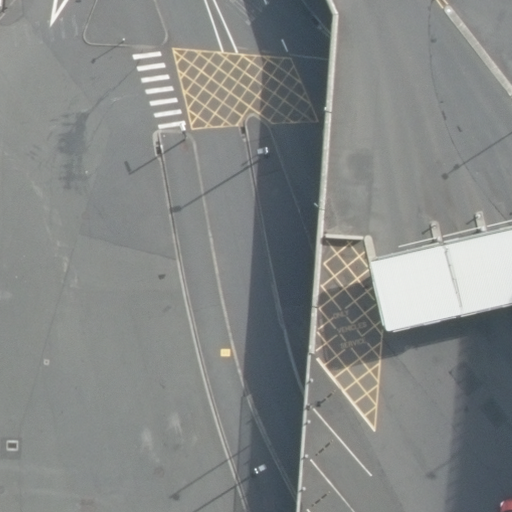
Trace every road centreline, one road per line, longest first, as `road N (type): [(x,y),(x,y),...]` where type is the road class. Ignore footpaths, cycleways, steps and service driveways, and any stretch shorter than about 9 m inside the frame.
road 1 (unclassified): [(406,511),(319,175),(244,0)]
road 2 (unclassified): [(511,381),(473,315),(404,28)]
road 3 (unclassified): [(511,271),(484,172),(404,28)]
road 4 (unclassified): [(511,140),(404,28)]
